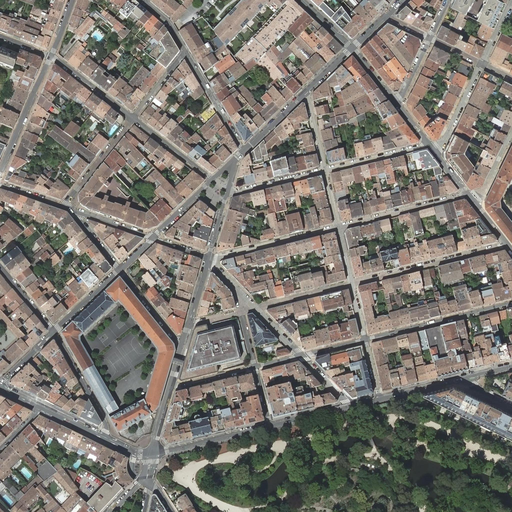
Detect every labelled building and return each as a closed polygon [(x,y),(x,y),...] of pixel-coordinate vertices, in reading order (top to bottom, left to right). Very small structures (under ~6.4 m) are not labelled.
[(60,12),(64,3),(56,0),(55,0),(52,8),(52,9),(60,12)] [(77,0),(75,8),(90,14),(91,11),(87,10),(90,1),(88,0),(77,0)] [(129,0),(114,0),(113,2),(117,5),(118,6),(120,7),(121,8),(122,9),(129,0)] [(129,0),(122,9),(119,12),(127,19),(132,13),(139,5),(133,0),(129,0)] [(151,0),(150,1),(161,10),(169,0),(151,0)] [(169,0),(161,10),(170,18),(180,6),(172,0),(169,0)] [(180,6),(170,18),(173,23),(176,22),(194,0),(185,0),(183,3),(180,6)] [(242,0),(213,31),(218,37),(223,44),(226,47),(265,5),(269,0),(242,0)] [(305,12),(291,0),(288,0),(279,10),(271,18),(234,57),(235,58),(236,59),(238,62),(242,67),(253,59),(257,63),(270,49),(273,45),(276,43),(287,31),(305,12)] [(288,0),(269,0),(265,5),(268,8),(273,4),(279,10),(288,0)] [(325,0),(318,8),(335,24),(339,20),(342,16),(345,13),(339,4),(335,0),(325,0)] [(372,20),(378,14),(365,0),(364,0),(362,2),(360,4),(359,5),(372,20)] [(382,0),(369,0),(369,1),(367,0),(365,0),(378,14),(388,5),(382,0)] [(416,11),(419,13),(422,8),(417,6),(411,0),(410,0),(406,5),(412,10),(415,6),(417,8),(416,11)] [(411,0),(417,6),(422,8),(423,9),(428,4),(429,3),(427,1),(426,0),(425,0),(411,0)] [(439,0),(430,0),(430,1),(429,0),(429,1),(427,0),(427,1),(429,3),(433,6),(438,9),(442,1),(439,0)] [(453,0),(450,6),(459,11),(465,14),(467,10),(470,5),(472,0),(453,0)] [(478,16),(477,20),(478,20),(482,23),(493,29),(494,28),(506,3),(500,0),(486,0),(485,3),(481,11),(478,16)] [(147,11),(139,5),(132,13),(128,17),(133,22),(136,19),(138,21),(139,20),(140,19),(147,11)] [(366,26),(372,20),(359,5),(353,11),(354,13),(366,26)] [(397,16),(403,20),(412,10),(406,5),(397,13),(396,14),(396,15),(397,16)] [(47,11),(33,6),(28,18),(26,24),(20,39),(34,45),(38,36),(39,34),(40,30),(41,28),(42,26),(43,22),(43,21),(44,20),(45,18),(46,15),(47,12),(47,11)] [(84,14),(89,16),(90,14),(75,8),(72,15),(83,19),(83,17),(81,16),(82,14),(84,14)] [(422,8),(419,13),(411,24),(419,27),(423,20),(420,18),(421,17),(422,18),(426,11),(423,9),(422,8)] [(49,13),(47,12),(46,15),(49,16),(58,19),(60,12),(52,9),(51,9),(49,13)] [(105,11),(104,10),(100,15),(104,18),(114,26),(118,22),(114,18),(108,14),(105,11)] [(411,24),(419,13),(416,11),(412,10),(403,20),(411,24)] [(138,21),(135,25),(138,26),(141,22),(144,25),(152,16),(147,11),(140,19),(139,20),(138,21)] [(452,25),(458,28),(459,25),(462,27),(465,21),(466,19),(463,18),(464,16),(468,18),(469,16),(465,14),(459,11),(454,23),(452,25)] [(314,21),(305,12),(287,31),(296,39),(299,36),(307,27),(314,21)] [(423,20),(419,27),(427,32),(433,19),(435,16),(428,12),(426,15),(423,20)] [(17,14),(14,13),(13,16),(6,34),(13,37),(19,21),(20,20),(16,18),(17,14)] [(339,20),(335,24),(343,31),(352,39),(359,32),(350,20),(349,18),(345,13),(342,16),(339,20)] [(366,26),(354,13),(349,18),(350,20),(359,32),(366,26)] [(0,22),(0,31),(6,34),(13,16),(10,15),(9,16),(3,14),(2,17),(0,22)] [(67,30),(75,33),(75,32),(77,30),(76,29),(77,28),(80,21),(84,22),(85,20),(83,19),(72,15),(67,30)] [(55,25),(58,19),(49,16),(47,19),(47,21),(44,20),(43,21),(46,22),(55,25)] [(148,32),(158,21),(152,16),(144,25),(144,26),(146,28),(147,29),(146,30),(148,32)] [(77,30),(75,32),(81,37),(94,23),(88,18),(77,30)] [(20,39),(26,24),(25,23),(24,24),(24,26),(20,25),(21,23),(21,22),(19,21),(13,37),(20,39)] [(53,32),(55,25),(46,22),(43,21),(43,22),(46,23),(44,26),(42,26),(41,28),(43,28),(53,32)] [(151,38),(152,39),(164,26),(163,25),(158,21),(148,32),(153,36),(151,38)] [(179,32),(185,43),(197,35),(202,32),(200,30),(196,32),(192,27),(197,24),(195,21),(191,24),(188,26),(179,32)] [(322,28),(314,21),(307,27),(315,35),(322,28)] [(118,22),(114,26),(113,28),(119,33),(117,35),(123,39),(130,31),(127,29),(125,31),(122,29),(124,27),(122,25),(118,22)] [(376,33),(387,46),(389,48),(399,39),(397,36),(392,31),(396,27),(388,23),(387,23),(376,33)] [(482,23),(479,30),(490,36),(493,29),(482,23)] [(445,40),(450,30),(441,25),(436,36),(445,40)] [(155,42),(158,45),(160,42),(168,32),(164,26),(152,39),(150,42),(152,44),(155,42)] [(335,56),(325,46),(321,41),(315,35),(307,27),(299,36),(316,54),(326,65),(335,56)] [(403,30),(396,27),(392,31),(397,36),(399,39),(406,32),(403,30)] [(50,38),(53,32),(43,28),(41,28),(40,30),(42,31),(41,34),(45,36),(50,38)] [(321,41),(328,34),(322,28),(315,35),(321,41)] [(454,45),(459,35),(450,30),(445,40),(454,45)] [(479,39),(487,43),(490,36),(479,30),(475,37),(476,37),(478,38),(479,39)] [(158,45),(149,55),(157,62),(158,63),(166,69),(179,52),(168,32),(160,42),(158,45)] [(399,39),(414,58),(421,43),(420,39),(406,32),(399,39)] [(383,49),(387,46),(376,33),(360,48),(360,49),(369,60),(380,52),(379,50),(382,48),(383,49)] [(511,38),(502,33),(496,46),(507,51),(511,53),(511,38)] [(325,46),(333,38),(328,34),(321,41),(325,46)] [(454,45),(463,49),(467,42),(461,39),(462,35),(460,34),(459,35),(454,45)] [(185,43),(192,53),(204,46),(206,44),(205,43),(203,44),(197,35),(185,43)] [(463,49),(470,53),(475,43),(474,42),(476,37),(475,37),(471,35),(467,42),(463,49)] [(34,45),(40,47),(44,38),(38,36),(34,45)] [(46,49),(50,38),(45,36),(44,38),(40,47),(46,49)] [(275,48),(273,45),(270,49),(281,64),(286,58),(292,53),(304,65),(304,66),(314,76),(326,65),(316,54),(299,36),(296,39),(281,55),(277,50),(275,48)] [(223,44),(218,37),(213,40),(218,48),(223,44)] [(343,48),(333,38),(325,46),(335,56),(343,48)] [(64,59),(68,62),(81,46),(84,42),(81,40),(80,39),(64,59)] [(399,39),(389,48),(394,56),(407,72),(414,58),(399,39)] [(484,47),(487,43),(479,39),(478,40),(479,40),(477,44),(475,43),(470,53),(479,57),(484,47)] [(81,46),(68,62),(78,70),(87,58),(91,54),(88,52),(87,53),(83,50),(84,49),(83,48),(86,44),(84,42),(81,46)] [(204,46),(192,53),(197,63),(212,53),(208,45),(210,44),(209,42),(207,44),(206,44),(204,46)] [(212,53),(197,63),(203,73),(215,65),(230,55),(231,54),(226,47),(223,44),(218,48),(212,53)] [(278,46),(275,48),(277,50),(281,55),(289,46),(287,44),(281,50),(278,46)] [(377,70),(386,62),(391,58),(394,56),(389,48),(387,46),(383,49),(380,52),(369,60),(377,70)] [(428,57),(439,63),(443,65),(449,53),(434,46),(428,57)] [(496,46),(492,54),(503,59),(504,59),(505,55),(507,51),(496,46)] [(19,55),(0,47),(0,63),(10,68),(13,69),(15,64),(19,55)] [(270,49),(257,63),(274,81),(278,78),(279,79),(285,86),(287,88),(293,95),(301,88),(292,79),(291,77),(290,76),(288,74),(285,70),(281,64),(270,49)] [(28,53),(20,50),(19,55),(15,64),(23,67),(28,53)] [(32,55),(28,53),(23,67),(21,72),(25,74),(26,71),(28,65),(32,55)] [(505,65),(507,61),(506,60),(503,64),(502,63),(503,59),(492,54),(490,58),(492,64),(503,69),(505,65)] [(40,58),(32,55),(28,65),(30,67),(38,70),(42,61),(40,58)] [(230,56),(230,55),(215,65),(218,69),(218,70),(221,75),(236,64),(235,63),(234,63),(229,57),(230,56)] [(352,56),(341,66),(348,74),(353,78),(356,82),(367,75),(360,66),(352,56)] [(386,62),(377,70),(382,77),(388,84),(393,91),(398,91),(407,72),(394,56),(391,58),(386,62)] [(435,71),(444,75),(445,73),(436,69),(439,63),(428,57),(424,66),(434,71),(435,71)] [(87,58),(78,70),(83,73),(93,62),(87,58)] [(119,78),(123,74),(122,73),(121,74),(119,76),(116,74),(113,78),(103,70),(111,61),(107,58),(102,63),(90,79),(107,93),(117,81),(118,80),(119,78)] [(253,59),(242,67),(246,72),(257,63),(253,59)] [(83,73),(90,79),(102,63),(99,60),(96,64),(93,62),(83,73)] [(177,70),(185,79),(192,73),(184,60),(177,70)] [(509,62),(507,61),(505,65),(503,69),(506,71),(510,72),(511,68),(511,67),(511,65),(508,63),(509,62)] [(242,67),(238,62),(236,64),(221,75),(219,76),(209,83),(216,94),(225,87),(227,86),(230,84),(234,81),(246,72),(242,67)] [(166,69),(158,63),(153,69),(150,73),(158,79),(166,69)] [(54,65),(51,70),(61,78),(66,82),(70,76),(55,64),(54,65)] [(463,75),(465,76),(468,70),(465,68),(466,66),(460,64),(457,71),(462,74),(463,75)] [(308,81),(314,76),(304,66),(304,65),(302,67),(298,71),(300,73),(308,81)] [(341,66),(335,72),(339,86),(340,90),(348,82),(351,86),(356,82),(353,78),(348,74),(341,66)] [(433,74),(434,71),(424,66),(420,73),(429,78),(432,73),(433,74)] [(26,71),(25,74),(24,77),(34,81),(38,70),(30,67),(28,71),(26,71)] [(150,73),(146,70),(142,67),(127,85),(125,88),(115,99),(124,105),(128,101),(133,95),(137,89),(142,83),(150,73)] [(297,69),(295,67),(288,74),(290,76),(291,75),(297,69)] [(301,88),(308,81),(300,73),(298,71),(297,69),(291,75),(290,76),(291,77),(292,79),(301,88)] [(51,70),(47,80),(58,88),(60,90),(61,89),(65,84),(60,81),(61,78),(51,70)] [(170,78),(179,85),(180,84),(185,79),(177,70),(170,78)] [(452,83),(462,88),(467,77),(465,76),(463,75),(462,74),(457,71),(456,71),(454,70),(453,72),(454,72),(452,73),(451,74),(450,77),(450,79),(452,80),(451,82),(452,83)] [(21,72),(18,71),(16,75),(21,78),(18,85),(14,83),(14,86),(29,92),(34,81),(24,77),(25,74),(21,72)] [(481,111),(487,113),(489,109),(493,102),(498,92),(493,92),(499,78),(484,71),(481,77),(468,103),(481,111)] [(335,72),(326,81),(328,88),(331,97),(331,98),(332,97),(333,96),(332,91),(335,91),(340,107),(333,109),(334,112),(335,117),(346,115),(347,115),(345,106),(341,92),(340,90),(339,86),(335,72)] [(150,89),(158,79),(150,73),(142,83),(150,89)] [(185,79),(180,84),(182,86),(185,83),(187,85),(186,85),(187,86),(188,86),(191,92),(190,93),(188,90),(186,92),(189,95),(190,94),(200,86),(192,73),(185,79)] [(429,87),(436,91),(437,89),(430,85),(433,79),(431,78),(429,78),(420,73),(416,82),(427,87),(428,88),(429,87)] [(351,86),(341,92),(345,106),(365,96),(378,89),(374,84),(370,80),(367,75),(356,82),(351,86)] [(70,97),(73,100),(83,86),(70,76),(66,82),(65,84),(61,89),(71,97),(70,97)] [(166,83),(174,89),(175,88),(173,86),(174,85),(176,87),(179,85),(170,78),(166,83)] [(278,78),(274,81),(270,84),(273,87),(278,92),(286,102),(293,95),(287,88),(282,92),(280,90),(274,83),(279,79),(278,78)] [(449,92),(458,96),(462,88),(452,83),(451,82),(442,78),(441,80),(451,85),(448,91),(449,92)] [(47,80),(44,89),(52,96),(54,93),(58,88),(47,80)] [(125,88),(127,85),(124,82),(120,81),(118,80),(117,81),(107,93),(115,99),(125,88)] [(255,82),(253,80),(249,83),(252,86),(253,85),(257,89),(259,87),(255,83),(255,82)] [(511,95),(511,84),(504,80),(499,90),(509,95),(508,98),(510,99),(511,96),(511,95)] [(312,95),(313,101),(328,98),(328,101),(329,103),(325,103),(325,105),(327,105),(332,104),(331,100),(331,98),(331,97),(328,88),(326,81),(319,88),(312,94),(312,95)] [(420,97),(421,98),(422,97),(426,88),(427,87),(416,82),(411,92),(420,97)] [(14,86),(8,83),(7,85),(16,89),(12,99),(10,98),(9,100),(23,105),(29,92),(14,86)] [(145,95),(150,89),(142,83),(137,89),(145,95)] [(166,95),(170,93),(174,89),(166,83),(161,91),(166,95)] [(83,86),(73,100),(75,101),(78,98),(84,103),(81,106),(83,107),(84,106),(93,94),(83,86)] [(204,93),(200,86),(190,94),(195,100),(204,93)] [(265,123),(279,109),(266,94),(262,99),(266,103),(269,105),(268,106),(263,110),(262,108),(258,104),(253,99),(254,98),(243,86),(236,92),(237,92),(248,104),(252,109),(254,111),(258,115),(258,114),(265,123)] [(225,87),(216,94),(221,103),(237,92),(236,92),(233,88),(228,92),(225,87)] [(279,109),(286,102),(278,92),(273,87),(268,93),(267,91),(265,93),(266,94),(279,109)] [(44,89),(41,95),(51,103),(55,98),(52,96),(44,89)] [(140,101),(145,95),(137,89),(133,95),(140,101)] [(365,96),(345,106),(347,115),(346,115),(347,120),(350,119),(356,116),(365,112),(369,110),(377,107),(388,102),(378,89),(365,96)] [(164,101),(168,97),(166,95),(161,91),(155,98),(162,104),(164,101)] [(237,92),(221,103),(231,119),(237,113),(241,110),(248,104),(237,92)] [(420,97),(411,92),(407,102),(407,106),(412,112),(415,106),(420,97)] [(445,101),(453,105),(458,96),(449,92),(445,99),(443,98),(442,100),(444,101),(445,101)] [(95,96),(93,94),(84,106),(86,107),(95,96)] [(41,95),(37,105),(47,113),(53,105),(51,103),(41,95)] [(136,107),(140,101),(133,95),(128,101),(136,107)] [(95,96),(86,107),(91,111),(90,112),(93,114),(94,112),(102,102),(95,96)] [(160,107),(162,104),(155,98),(153,101),(160,107)] [(23,105),(9,100),(9,99),(6,106),(0,103),(0,107),(2,109),(19,116),(23,105)] [(132,111),(136,107),(128,101),(124,105),(131,111),(132,111)] [(153,128),(162,117),(158,114),(160,111),(167,103),(164,101),(162,104),(160,107),(158,109),(156,112),(147,123),(153,128)] [(441,108),(450,112),(453,105),(445,101),(444,105),(442,105),(441,108)] [(112,109),(102,102),(94,112),(93,114),(91,115),(91,116),(100,123),(102,122),(103,120),(112,109)] [(181,108),(178,105),(175,102),(174,102),(172,105),(179,111),(181,108)] [(397,114),(388,102),(377,107),(369,110),(371,113),(376,110),(377,109),(378,109),(378,111),(379,113),(382,118),(380,119),(381,121),(383,120),(384,120),(386,119),(397,114)] [(475,118),(477,119),(478,118),(476,117),(479,111),(481,112),(481,111),(468,103),(463,112),(475,118)] [(140,118),(147,123),(156,112),(151,107),(152,105),(151,104),(140,118)] [(302,104),(287,118),(292,127),(294,130),(300,129),(299,124),(302,123),(305,122),(308,122),(304,104),(302,104)] [(412,112),(419,121),(426,116),(426,115),(425,113),(427,112),(420,104),(416,107),(415,106),(412,112)] [(498,116),(497,118),(511,125),(511,123),(511,111),(510,110),(503,107),(498,104),(497,107),(502,109),(504,110),(503,111),(500,117),(498,116)] [(37,105),(32,116),(41,120),(47,113),(37,105)] [(216,114),(211,105),(199,116),(200,118),(202,117),(206,121),(205,122),(206,123),(216,114)] [(317,107),(315,108),(317,117),(329,114),(330,114),(334,112),(333,109),(333,108),(328,109),(327,105),(325,105),(317,107)] [(438,115),(446,119),(450,112),(441,108),(440,108),(437,115),(438,115)] [(19,116),(2,109),(1,111),(3,111),(0,117),(16,123),(19,116)] [(123,118),(112,109),(103,120),(102,122),(104,124),(106,120),(112,125),(113,125),(115,122),(116,123),(120,126),(124,122),(123,118)] [(159,133),(166,138),(179,124),(189,114),(190,112),(188,109),(181,116),(181,117),(180,117),(176,121),(173,118),(171,119),(159,133)] [(258,129),(265,123),(258,114),(258,115),(254,111),(250,115),(248,113),(246,115),(251,121),(258,129)] [(337,125),(335,117),(334,112),(330,114),(329,114),(332,127),(330,127),(330,124),(325,125),(323,119),(318,120),(320,131),(326,130),(331,129),(332,128),(333,128),(337,127),(337,125)] [(365,112),(356,116),(357,120),(357,121),(366,119),(365,112)] [(471,127),(475,118),(463,112),(459,121),(471,127)] [(237,113),(231,119),(234,125),(240,121),(239,120),(241,118),(237,113)] [(153,128),(159,133),(171,119),(165,114),(164,114),(162,117),(153,128)] [(224,126),(216,114),(206,123),(203,126),(196,133),(201,139),(202,140),(205,143),(224,126)] [(252,135),(258,129),(251,121),(246,115),(245,114),(241,118),(239,120),(240,121),(252,135)] [(405,124),(397,114),(386,119),(384,120),(385,121),(385,122),(387,121),(388,124),(389,125),(390,128),(389,129),(389,131),(391,130),(397,127),(405,124)] [(493,116),(489,114),(488,117),(492,119),(491,121),(502,126),(500,129),(498,128),(498,130),(507,134),(511,125),(497,118),(493,116)] [(347,120),(346,115),(335,117),(337,125),(348,123),(347,120)] [(442,128),(446,119),(438,115),(434,118),(437,121),(433,124),(431,121),(423,127),(426,130),(428,133),(433,139),(437,138),(440,132),(442,128)] [(45,129),(48,123),(41,120),(32,116),(29,122),(42,128),(45,129)] [(419,121),(423,127),(431,121),(432,120),(430,118),(428,119),(426,116),(419,121)] [(0,123),(2,124),(13,129),(14,125),(16,123),(0,117),(0,123)] [(287,118),(280,124),(286,132),(288,134),(291,132),(294,131),(294,130),(292,127),(287,118)] [(240,121),(234,125),(244,142),(245,142),(252,135),(240,121)] [(475,130),(471,127),(459,121),(454,132),(469,141),(480,147),(481,144),(471,139),(475,130)] [(29,122),(25,131),(38,137),(39,136),(37,135),(39,131),(39,129),(41,130),(42,128),(29,122)] [(72,122),(69,126),(64,132),(72,139),(81,128),(80,128),(73,123),(72,122)] [(179,124),(166,138),(172,143),(184,132),(186,130),(184,128),(182,130),(179,127),(181,125),(179,124)] [(280,124),(274,131),(280,139),(281,141),(288,136),(286,132),(280,124)] [(412,133),(405,124),(397,127),(404,136),(411,144),(418,143),(419,141),(412,133)] [(49,135),(73,154),(89,166),(96,156),(87,149),(84,147),(82,146),(72,139),(64,132),(55,126),(51,132),(49,135)] [(127,133),(135,140),(142,132),(133,126),(127,133)] [(238,149),(224,126),(205,143),(206,144),(207,145),(210,148),(217,141),(220,143),(219,144),(221,145),(231,156),(238,149)] [(391,130),(389,131),(385,133),(387,137),(390,141),(395,148),(411,144),(404,136),(397,127),(391,130)] [(110,138),(97,128),(94,131),(97,133),(108,142),(110,138)] [(336,139),(340,138),(339,136),(333,138),(331,131),(334,130),(333,128),(332,128),(331,129),(326,130),(320,131),(323,143),(333,140),(336,139)] [(507,134),(498,130),(493,128),(492,129),(491,130),(489,134),(489,135),(489,137),(490,138),(502,143),(507,134)] [(186,130),(184,132),(190,138),(192,136),(186,130)] [(25,131),(22,138),(35,144),(38,137),(25,131)] [(274,131),(264,140),(267,150),(273,145),(275,143),(278,146),(282,142),(281,141),(280,139),(274,131)] [(142,132),(135,140),(140,144),(142,140),(145,142),(142,146),(144,147),(150,139),(142,132)] [(184,132),(172,143),(179,148),(190,139),(190,138),(184,132)] [(465,182),(466,184),(472,171),(474,168),(475,166),(464,153),(464,150),(466,147),(469,141),(454,132),(445,151),(445,157),(459,175),(460,174),(466,181),(465,182)] [(108,142),(97,133),(96,135),(97,136),(91,143),(101,150),(108,142)] [(140,144),(135,140),(127,133),(124,137),(144,158),(146,160),(151,154),(144,147),(142,146),(140,144)] [(196,133),(190,138),(190,139),(194,142),(196,144),(201,139),(196,133)] [(300,135),(297,136),(296,136),(297,140),(298,139),(302,139),(303,142),(312,139),(311,133),(301,135),(300,135)] [(362,140),(362,142),(365,155),(374,153),(371,140),(371,139),(370,136),(370,135),(361,137),(361,138),(362,140)] [(0,143),(6,146),(8,140),(0,136),(0,143)] [(132,170),(144,158),(124,137),(114,150),(126,163),(132,170)] [(390,141),(387,137),(385,137),(383,137),(381,138),(384,151),(395,148),(390,141)] [(22,138),(19,145),(32,151),(33,149),(35,144),(22,138)] [(323,143),(326,153),(339,150),(343,149),(342,147),(338,148),(337,143),(341,142),(340,138),(336,139),(333,140),(323,143)] [(373,140),(371,140),(374,153),(384,151),(381,138),(380,138),(374,140),(373,140)] [(482,142),(481,144),(480,147),(483,149),(496,155),(502,143),(490,138),(487,144),(484,142),(485,141),(483,140),(482,142)] [(159,145),(150,139),(144,147),(151,154),(152,155),(159,145)] [(190,139),(179,148),(188,155),(193,150),(188,146),(192,142),(193,143),(194,142),(190,139)] [(314,145),(312,139),(303,142),(303,145),(300,146),(301,149),(302,148),(304,148),(305,147),(314,145)] [(264,140),(259,145),(262,157),(263,162),(269,160),(269,158),(268,156),(268,154),(268,153),(267,150),(264,140)] [(357,157),(365,155),(362,142),(362,140),(360,141),(360,143),(356,144),(355,142),(353,142),(354,145),(357,157)] [(101,150),(91,143),(87,149),(96,156),(101,150)] [(19,145),(15,157),(27,162),(29,163),(30,161),(26,159),(29,153),(35,155),(36,153),(32,151),(19,145)] [(167,151),(159,145),(152,155),(153,156),(155,154),(159,158),(158,160),(159,161),(167,151)] [(209,150),(210,148),(207,145),(202,150),(197,146),(193,150),(188,155),(197,162),(201,158),(202,157),(208,151),(209,150)] [(223,163),(231,156),(221,145),(219,146),(221,148),(218,151),(216,150),(213,153),(223,163)] [(259,145),(249,155),(251,165),(256,164),(258,164),(263,162),(262,157),(259,145)] [(316,155),(314,145),(305,147),(308,156),(316,155)] [(329,164),(346,160),(344,153),(343,149),(339,150),(326,153),(328,164),(329,164)] [(480,163),(490,168),(496,155),(483,149),(480,155),(483,156),(480,163)] [(126,163),(114,150),(109,157),(120,169),(126,163)] [(216,170),(223,163),(213,153),(209,150),(208,151),(213,156),(212,157),(210,159),(208,161),(206,160),(205,161),(216,170)] [(152,155),(151,154),(146,160),(155,169),(156,170),(163,164),(165,166),(168,161),(173,156),(167,151),(159,161),(158,160),(153,156),(152,155)] [(418,153),(413,154),(415,160),(420,158),(423,170),(424,170),(426,170),(433,168),(439,166),(427,151),(426,151),(418,153)] [(89,166),(73,154),(72,155),(75,157),(70,164),(66,161),(64,163),(65,164),(72,169),(80,176),(89,166)] [(251,165),(249,155),(243,160),(240,169),(249,168),(249,166),(251,166),(251,165)] [(319,166),(316,155),(308,156),(304,157),(307,169),(318,166),(319,166)] [(178,160),(173,156),(168,161),(165,166),(168,168),(171,169),(173,166),(178,160)] [(403,156),(397,158),(400,168),(400,169),(400,170),(406,168),(403,156)] [(15,157),(10,167),(16,170),(27,162),(15,157)] [(114,174),(120,169),(109,157),(104,163),(104,164),(113,172),(114,174)] [(279,159),(270,162),(271,164),(274,176),(274,178),(279,176),(284,175),(289,174),(289,172),(286,160),(285,157),(279,159)] [(297,172),(294,160),(294,157),(289,158),(288,159),(286,160),(289,172),(289,174),(297,172)] [(297,172),(307,169),(304,157),(294,160),(297,172)] [(213,173),(216,170),(205,161),(202,159),(201,158),(197,162),(211,173),(213,173)] [(397,158),(390,159),(392,169),(392,171),(394,170),(394,169),(396,169),(398,168),(400,168),(397,158)] [(390,159),(382,161),(386,177),(387,184),(395,182),(397,182),(397,179),(396,178),(394,179),(392,171),(392,169),(390,159)] [(185,165),(178,160),(173,166),(177,169),(177,168),(180,170),(185,165)] [(490,213),(511,242),(511,222),(499,206),(499,200),(508,181),(511,177),(511,173),(511,163),(505,160),(497,176),(484,201),(485,208),(489,213),(490,213)] [(382,161),(375,163),(378,175),(378,179),(386,177),(382,161)] [(472,171),(485,178),(490,168),(480,163),(477,161),(476,163),(475,166),(474,168),(472,171)] [(375,163),(368,165),(371,176),(376,175),(377,183),(380,183),(378,179),(378,175),(375,163)] [(108,178),(113,172),(104,164),(99,170),(99,171),(98,170),(97,172),(100,174),(97,178),(94,176),(93,176),(94,177),(89,183),(91,185),(87,190),(85,188),(79,196),(80,203),(87,209),(96,212),(97,209),(103,211),(102,214),(110,217),(110,216),(118,219),(119,215),(125,217),(124,221),(131,223),(131,225),(135,226),(135,225),(142,227),(142,228),(144,229),(147,228),(147,226),(152,225),(152,227),(157,226),(161,222),(150,211),(146,215),(146,216),(143,216),(144,214),(128,209),(130,204),(126,202),(125,207),(115,204),(114,205),(107,202),(109,197),(105,196),(103,201),(93,197),(97,193),(94,190),(96,188),(99,190),(104,184),(107,187),(110,184),(106,181),(108,178)] [(163,164),(156,170),(165,180),(172,172),(170,170),(168,168),(165,166),(163,164)] [(254,169),(252,169),(253,171),(253,174),(255,182),(268,179),(265,168),(264,164),(263,165),(264,168),(254,171),(254,169)] [(266,164),(264,164),(265,168),(268,179),(274,178),(274,176),(271,164),(266,166),(266,164)] [(368,165),(361,166),(363,178),(364,182),(371,180),(371,177),(371,176),(368,165)] [(361,166),(352,169),(355,181),(355,183),(357,183),(356,180),(360,179),(361,182),(362,182),(363,188),(364,189),(365,190),(366,189),(366,188),(366,187),(364,182),(363,178),(361,166)] [(442,170),(439,166),(433,168),(435,177),(436,181),(440,196),(447,194),(443,180),(439,181),(438,175),(442,174),(441,171),(442,170)] [(5,180),(8,182),(13,175),(16,170),(10,167),(5,180)] [(249,168),(240,169),(237,178),(242,176),(243,176),(251,174),(249,168)] [(77,181),(80,176),(72,169),(68,174),(77,181)] [(156,170),(155,169),(143,181),(161,199),(173,211),(184,200),(169,184),(165,180),(156,170)] [(340,171),(342,181),(343,183),(343,184),(344,187),(345,190),(346,195),(347,194),(349,194),(346,183),(355,181),(352,169),(340,171)] [(43,172),(42,173),(40,177),(39,179),(37,182),(39,184),(34,191),(46,195),(49,191),(43,186),(48,180),(52,175),(50,172),(48,174),(44,171),(43,172)] [(192,171),(187,176),(188,176),(198,187),(204,181),(204,180),(192,171)] [(331,174),(333,183),(342,181),(340,171),(331,174)] [(481,186),(485,178),(472,171),(466,184),(470,188),(481,186)] [(13,175),(8,182),(22,186),(26,175),(24,174),(22,178),(13,175)] [(26,175),(22,186),(34,191),(39,184),(37,182),(39,179),(40,177),(39,177),(38,179),(31,177),(32,175),(27,174),(26,175)] [(253,174),(251,174),(243,176),(245,182),(246,185),(255,182),(253,174)] [(182,181),(192,192),(198,187),(188,176),(187,176),(181,181),(182,181)] [(321,176),(307,179),(311,194),(325,191),(321,176)] [(436,181),(435,177),(432,178),(428,179),(429,183),(432,198),(440,196),(436,181)] [(458,190),(447,177),(443,178),(443,180),(447,194),(457,192),(458,190)] [(61,200),(70,190),(57,179),(53,184),(48,180),(43,186),(49,191),(46,195),(61,200)] [(307,179),(299,182),(302,194),(303,196),(311,194),(307,179)] [(412,179),(409,180),(410,184),(410,186),(411,189),(414,203),(421,201),(418,187),(416,187),(415,187),(414,188),(413,185),(413,184),(413,183),(412,179)] [(169,184),(184,200),(192,192),(182,181),(176,187),(171,182),(169,184)] [(342,181),(333,183),(335,193),(345,190),(344,187),(340,188),(339,185),(343,184),(343,183),(342,181)] [(424,185),(423,181),(420,182),(419,181),(416,181),(417,183),(417,185),(418,187),(421,201),(427,199),(424,185)] [(299,182),(291,183),(294,197),(295,199),(295,201),(297,208),(301,207),(298,195),(302,194),(299,182)] [(291,183),(280,186),(283,197),(284,200),(285,203),(287,203),(294,201),(294,199),(290,200),(286,201),(286,199),(294,197),(291,183)] [(380,183),(377,183),(377,184),(373,185),(374,188),(378,187),(379,193),(380,198),(376,199),(376,200),(379,212),(386,210),(383,197),(382,193),(382,192),(380,186),(380,183)] [(427,199),(432,198),(429,183),(424,185),(427,199)] [(280,186),(270,189),(272,199),(272,200),(273,202),(276,213),(284,211),(286,211),(285,203),(284,200),(283,197),(280,186)] [(409,204),(414,203),(411,189),(410,186),(405,187),(405,190),(405,191),(409,204)] [(390,196),(393,208),(403,205),(400,193),(400,192),(398,187),(394,188),(395,189),(389,191),(389,192),(390,194),(390,196)] [(0,189),(0,203),(1,203),(0,202),(1,201),(8,192),(1,189),(0,189)] [(270,189),(263,190),(265,201),(268,200),(270,209),(267,210),(269,215),(274,214),(276,213),(273,202),(272,200),(272,199),(270,189)] [(263,190),(251,193),(253,202),(254,207),(256,207),(255,205),(263,203),(263,205),(264,205),(264,206),(266,206),(265,201),(263,190)] [(345,190),(335,193),(337,202),(347,200),(346,196),(346,195),(345,190)] [(405,190),(400,192),(400,193),(403,205),(409,204),(405,191),(405,190)] [(325,191),(311,194),(312,199),(314,199),(315,201),(313,202),(313,203),(327,200),(325,191)] [(14,194),(8,192),(1,201),(6,203),(5,206),(7,207),(7,206),(14,194)] [(390,194),(389,192),(382,193),(383,197),(386,210),(393,208),(390,196),(390,194)] [(232,198),(228,210),(243,214),(249,216),(257,218),(255,213),(255,211),(248,209),(245,209),(244,208),(245,206),(246,203),(246,201),(247,201),(250,200),(251,203),(253,202),(251,193),(232,198)] [(375,194),(375,193),(373,194),(373,197),(372,198),(373,201),(369,202),(372,213),(379,212),(376,200),(376,199),(375,194)] [(20,196),(14,194),(7,206),(9,207),(10,204),(14,206),(20,196)] [(14,206),(14,208),(20,211),(18,213),(20,214),(28,199),(20,196),(14,206)] [(360,198),(359,198),(359,200),(360,203),(363,216),(372,213),(369,202),(369,201),(366,202),(365,202),(363,203),(362,199),(361,200),(360,198)] [(23,212),(28,215),(29,213),(35,201),(28,199),(20,214),(22,214),(23,212)] [(167,217),(173,211),(161,199),(155,205),(167,217)] [(327,200),(313,203),(313,204),(316,204),(316,206),(314,207),(314,208),(315,212),(317,211),(319,211),(329,208),(327,200)] [(349,209),(348,206),(347,200),(337,202),(339,212),(349,209)] [(464,200),(453,203),(459,224),(465,223),(475,220),(480,219),(473,210),(465,200),(464,200)] [(43,204),(35,201),(29,213),(35,216),(33,219),(35,220),(35,219),(43,204)] [(200,201),(194,207),(203,214),(204,213),(202,212),(203,211),(205,212),(208,207),(200,201)] [(351,219),(363,216),(360,203),(355,205),(353,205),(348,206),(349,209),(351,219)] [(453,203),(443,205),(446,215),(449,225),(448,225),(450,231),(460,228),(459,224),(453,203)] [(51,207),(43,204),(35,219),(42,223),(44,220),(45,219),(51,207)] [(161,222),(167,217),(155,205),(149,211),(150,211),(161,222)] [(443,205),(433,208),(435,215),(436,218),(446,215),(443,205)] [(59,210),(51,207),(45,219),(50,222),(49,225),(50,226),(52,222),(53,220),(59,210)] [(194,207),(186,214),(197,222),(198,223),(199,222),(197,220),(198,218),(201,218),(203,214),(194,207)] [(203,214),(212,221),(215,213),(208,207),(205,212),(203,211),(202,212),(204,213),(203,214)] [(286,211),(284,211),(286,219),(289,234),(304,231),(301,220),(300,216),(299,213),(297,208),(286,211)] [(314,208),(309,209),(310,212),(310,213),(314,228),(319,227),(317,218),(315,212),(314,208)] [(331,217),(329,208),(319,211),(320,217),(319,217),(321,226),(323,226),(332,224),(331,217)] [(425,210),(418,212),(420,219),(435,215),(433,208),(425,210)] [(342,221),(351,219),(349,209),(339,212),(342,221)] [(67,212),(59,210),(53,220),(52,222),(57,225),(69,215),(67,212)] [(243,214),(228,210),(225,221),(238,225),(239,226),(246,227),(246,225),(243,224),(240,223),(242,216),(246,217),(248,217),(249,216),(243,214)] [(267,210),(255,213),(257,218),(261,217),(266,216),(267,215),(269,215),(267,210)] [(418,212),(409,214),(411,220),(412,226),(415,237),(424,234),(420,219),(418,212)] [(308,230),(314,228),(310,213),(306,214),(305,215),(304,215),(305,219),(308,230)] [(186,214),(178,221),(190,227),(191,228),(192,226),(193,227),(197,222),(186,214)] [(198,223),(201,225),(210,228),(212,221),(203,214),(201,218),(199,222),(198,223)] [(274,214),(269,215),(272,228),(272,230),(274,238),(280,237),(274,214)] [(409,214),(398,217),(400,223),(406,221),(408,227),(412,226),(411,220),(409,214)] [(74,221),(69,215),(57,225),(56,226),(57,227),(61,232),(63,230),(74,221)] [(446,215),(436,218),(439,228),(448,225),(449,225),(446,215)] [(12,231),(18,236),(21,233),(24,231),(27,228),(23,225),(20,222),(16,226),(9,219),(5,224),(7,226),(12,231)] [(93,230),(98,223),(87,219),(86,220),(93,230)] [(286,219),(276,222),(280,237),(289,234),(286,219)] [(389,219),(378,222),(381,233),(382,236),(383,235),(384,235),(385,235),(385,232),(391,230),(389,219)] [(492,235),(480,219),(475,220),(475,222),(476,226),(479,238),(492,235)] [(465,223),(459,224),(460,228),(461,231),(463,241),(466,250),(481,246),(479,238),(476,226),(467,229),(465,225),(475,222),(475,220),(465,223)] [(82,231),(74,221),(63,230),(69,238),(68,239),(70,241),(82,231)] [(178,221),(171,228),(179,230),(183,232),(188,234),(189,232),(190,229),(190,227),(178,221)] [(238,225),(225,221),(222,230),(235,234),(237,234),(238,232),(239,228),(245,230),(246,227),(239,226),(238,225)] [(378,222),(372,223),(375,233),(375,235),(376,237),(380,236),(382,236),(381,233),(378,222)] [(104,231),(106,226),(98,223),(93,230),(96,233),(100,230),(104,232),(104,231)] [(372,223),(359,227),(361,236),(362,238),(375,235),(375,233),(372,223)] [(27,228),(24,231),(25,233),(29,237),(37,230),(35,227),(32,224),(27,228)] [(195,231),(193,238),(206,243),(210,228),(201,225),(200,229),(198,228),(197,231),(195,231)] [(0,231),(4,237),(12,231),(7,226),(3,229),(2,227),(1,228),(1,229),(0,229),(0,231)] [(112,235),(113,236),(116,230),(106,226),(104,231),(112,235)] [(348,248),(349,250),(359,248),(357,241),(362,240),(362,239),(362,238),(361,236),(359,227),(347,230),(345,233),(348,248)] [(164,236),(174,239),(174,236),(176,231),(178,232),(179,230),(171,228),(164,235),(164,236)] [(272,230),(272,228),(271,229),(269,229),(270,230),(262,232),(260,232),(260,236),(261,241),(274,238),(272,230)] [(103,242),(110,237),(104,232),(100,230),(96,233),(103,242)] [(119,238),(125,232),(116,230),(113,236),(117,241),(119,238)] [(219,241),(219,242),(227,244),(234,244),(237,234),(235,234),(222,230),(221,236),(222,236),(221,238),(220,242),(219,241)] [(0,242),(0,250),(4,247),(11,242),(14,240),(18,236),(12,231),(4,237),(3,238),(6,242),(3,244),(3,243),(2,244),(0,242)] [(88,238),(82,231),(70,241),(67,244),(68,245),(70,244),(75,249),(77,247),(88,238)] [(122,247),(135,236),(125,232),(119,238),(121,241),(119,243),(119,244),(120,245),(122,247)] [(174,236),(174,239),(180,242),(191,245),(193,238),(191,237),(187,236),(188,234),(183,232),(182,236),(178,235),(177,237),(174,236)] [(335,233),(319,237),(320,244),(324,243),(336,240),(335,233)] [(109,249),(112,252),(119,246),(120,245),(119,244),(118,245),(118,244),(116,245),(116,244),(118,242),(117,241),(113,236),(112,235),(110,237),(103,242),(109,249)] [(242,246),(249,244),(248,237),(242,235),(241,238),(242,246)] [(428,238),(425,238),(425,240),(426,242),(430,259),(438,257),(446,255),(442,238),(441,237),(441,235),(438,235),(439,239),(429,242),(428,238)] [(497,241),(492,235),(479,238),(481,246),(497,242),(497,241)] [(39,239),(36,241),(41,247),(42,246),(44,245),(46,242),(44,239),(42,236),(39,238),(39,239)] [(135,236),(122,247),(128,254),(143,239),(135,236)] [(454,244),(452,236),(449,236),(448,237),(442,238),(446,255),(456,253),(454,244)] [(319,237),(310,239),(313,251),(318,249),(319,253),(322,253),(322,251),(321,248),(321,247),(320,244),(319,237)] [(93,245),(88,238),(77,247),(82,252),(79,254),(81,256),(85,252),(93,245)] [(193,238),(191,245),(204,250),(206,243),(193,238)] [(310,239),(302,241),(305,252),(310,251),(310,252),(313,251),(310,239)] [(405,241),(406,245),(407,249),(410,264),(422,261),(417,246),(416,242),(416,239),(413,239),(414,243),(415,247),(409,248),(408,244),(407,241),(405,241)] [(417,246),(422,261),(430,259),(426,242),(425,240),(422,241),(423,243),(423,245),(419,246),(419,244),(418,239),(416,239),(416,242),(417,246)] [(338,248),(336,240),(324,243),(324,247),(321,247),(321,248),(322,251),(325,251),(325,250),(338,248)] [(302,241),(294,243),(297,254),(301,254),(302,253),(305,253),(305,252),(302,241)] [(466,250),(463,241),(454,244),(456,253),(466,250)] [(218,252),(233,248),(234,244),(227,244),(219,242),(217,250),(218,252)] [(144,254),(150,260),(156,253),(155,251),(157,244),(155,243),(144,254)] [(294,243),(286,245),(289,256),(290,261),(292,260),(291,257),(293,257),(293,256),(294,255),(295,255),(297,255),(297,254),(294,243)] [(48,244),(43,247),(44,248),(47,252),(50,256),(54,253),(55,253),(48,244)] [(156,253),(150,260),(154,265),(158,261),(157,259),(159,256),(163,246),(157,244),(155,251),(156,253)] [(99,253),(93,245),(85,252),(88,255),(91,259),(99,253)] [(119,261),(128,254),(122,247),(120,245),(119,246),(112,252),(119,261)] [(286,245),(279,247),(282,258),(285,257),(286,258),(286,260),(287,262),(290,261),(289,256),(286,245)] [(378,248),(378,245),(375,246),(378,254),(379,259),(376,259),(374,260),(369,261),(369,262),(372,274),(384,271),(383,269),(382,264),(381,258),(380,253),(379,253),(379,252),(378,248)] [(398,247),(395,248),(395,249),(396,252),(398,260),(399,267),(410,264),(407,249),(406,245),(404,245),(404,246),(405,249),(399,251),(398,247)] [(168,248),(163,246),(159,256),(160,257),(161,258),(164,261),(168,248)] [(359,248),(349,250),(351,259),(359,256),(362,256),(364,255),(365,255),(367,254),(367,251),(366,248),(365,248),(365,246),(364,246),(359,248)] [(279,247),(272,248),(275,259),(278,259),(279,260),(280,264),(283,262),(283,261),(283,260),(282,258),(279,247)] [(0,260),(5,266),(20,254),(15,248),(0,260)] [(41,257),(47,252),(44,248),(33,257),(36,261),(38,259),(41,257)] [(174,250),(168,248),(164,261),(166,263),(165,263),(166,264),(168,266),(170,262),(174,250)] [(272,248),(263,251),(267,264),(273,263),(276,262),(275,259),(272,248)] [(322,251),(322,253),(325,252),(326,258),(340,255),(338,248),(325,250),(325,251),(322,251)] [(395,249),(395,248),(394,248),(395,249),(392,250),(392,249),(391,249),(391,250),(384,252),(383,251),(382,251),(383,252),(380,253),(380,252),(379,252),(379,253),(380,253),(381,258),(382,264),(383,264),(383,263),(385,263),(386,264),(386,263),(394,261),(395,268),(399,267),(398,260),(396,252),(395,249)] [(59,250),(55,253),(56,255),(60,261),(64,257),(60,251),(59,250)] [(183,253),(174,250),(170,262),(174,264),(175,260),(179,261),(178,264),(179,265),(181,260),(183,253)] [(263,251),(254,253),(257,265),(258,267),(259,266),(261,266),(267,264),(263,251)] [(504,251),(483,256),(486,268),(494,265),(497,265),(511,261),(504,251)] [(56,255),(55,253),(54,253),(50,256),(47,252),(41,257),(46,263),(49,260),(56,255)] [(105,260),(99,253),(91,259),(93,261),(97,266),(105,260)] [(254,253),(243,256),(246,265),(251,264),(252,266),(257,265),(254,253)] [(25,260),(20,254),(5,266),(7,268),(11,272),(19,265),(23,262),(25,260)] [(154,265),(150,260),(144,254),(139,259),(149,272),(155,266),(154,265)] [(60,261),(56,255),(49,260),(54,266),(58,262),(60,261)] [(180,265),(198,270),(201,260),(200,259),(189,255),(187,262),(181,260),(179,265),(180,265)] [(326,258),(324,258),(324,259),(324,261),(325,265),(341,262),(340,255),(326,258)] [(359,256),(351,259),(355,277),(355,278),(356,278),(363,276),(361,264),(359,256)] [(483,256),(468,259),(472,271),(473,274),(475,273),(478,273),(481,272),(485,271),(485,273),(487,273),(487,270),(486,268),(483,256)] [(221,264),(227,270),(236,268),(238,267),(237,263),(238,262),(237,257),(233,258),(222,261),(220,261),(220,262),(220,263),(221,264)] [(468,259),(458,262),(462,274),(466,273),(469,272),(470,273),(470,274),(470,275),(473,274),(472,271),(468,259)] [(25,260),(19,265),(11,272),(15,278),(24,271),(28,268),(30,266),(25,260)] [(112,268),(105,260),(97,266),(105,275),(112,269),(112,268)] [(97,266),(93,261),(86,267),(99,281),(105,275),(97,266)] [(158,261),(154,265),(155,266),(158,270),(163,266),(162,265),(158,261)] [(511,261),(497,265),(494,265),(495,267),(496,273),(497,274),(502,273),(511,270),(511,261)] [(331,275),(344,272),(341,262),(329,265),(331,275)] [(363,276),(372,274),(369,262),(364,263),(361,264),(363,276)] [(446,265),(438,267),(441,283),(445,282),(446,281),(458,278),(463,277),(462,274),(458,262),(446,265)] [(300,265),(292,267),(288,268),(289,271),(289,272),(290,275),(294,274),(296,283),(292,284),(295,293),(310,289),(308,283),(303,284),(302,282),(308,281),(307,280),(307,276),(308,275),(308,272),(311,271),(309,263),(308,263),(300,265)] [(177,280),(194,285),(198,270),(180,265),(179,269),(180,269),(180,270),(178,277),(177,278),(176,280),(177,280)] [(236,268),(227,270),(232,276),(244,273),(243,269),(245,268),(247,268),(246,265),(242,267),(238,267),(236,268)] [(328,276),(325,265),(320,267),(321,272),(325,285),(330,284),(328,276)] [(158,270),(155,266),(149,272),(142,277),(144,280),(145,281),(147,283),(148,285),(151,288),(152,287),(157,283),(165,277),(163,275),(160,278),(158,276),(161,273),(158,270)] [(164,267),(163,266),(158,270),(161,273),(163,275),(165,277),(167,270),(164,267)] [(90,289),(99,281),(86,267),(84,269),(87,272),(82,276),(80,273),(78,275),(79,277),(90,289)] [(15,278),(20,284),(33,274),(28,268),(24,271),(15,278)] [(428,269),(419,272),(423,289),(424,292),(424,295),(434,292),(433,288),(430,278),(428,269)] [(244,273),(232,276),(238,282),(252,278),(254,277),(252,272),(255,271),(255,270),(252,270),(251,271),(246,272),(244,273)] [(511,270),(502,273),(504,283),(505,283),(507,282),(511,281),(511,270)] [(20,284),(25,290),(34,283),(40,278),(35,272),(33,274),(20,284)] [(315,288),(325,285),(321,272),(312,274),(313,282),(315,288)] [(346,280),(344,272),(328,276),(330,284),(345,280),(346,280)] [(419,272),(407,275),(410,287),(411,291),(411,292),(412,295),(415,294),(414,291),(420,290),(421,292),(422,296),(425,295),(424,295),(424,292),(423,289),(419,272)] [(206,287),(205,292),(210,293),(211,289),(213,283),(216,286),(212,290),(215,293),(224,285),(212,273),(210,273),(206,287)] [(269,281),(268,274),(259,276),(260,283),(256,284),(254,285),(244,287),(250,294),(252,294),(254,293),(257,293),(258,292),(260,292),(261,291),(264,291),(266,290),(267,290),(268,292),(269,294),(270,299),(277,298),(274,288),(273,283),(272,280),(269,281)] [(25,290),(30,296),(38,290),(37,288),(41,285),(42,287),(45,284),(42,280),(44,279),(43,278),(44,277),(43,275),(40,278),(34,283),(25,290)] [(407,275),(400,277),(403,287),(404,293),(405,295),(407,295),(406,292),(407,292),(409,291),(409,292),(411,292),(411,291),(410,287),(407,275)] [(491,288),(495,303),(503,301),(511,299),(509,290),(505,291),(504,288),(503,288),(500,289),(499,285),(498,282),(492,283),(491,278),(492,278),(491,276),(488,276),(489,279),(490,282),(490,283),(491,288)] [(86,293),(90,289),(79,277),(75,280),(86,293)] [(172,279),(165,277),(157,283),(158,284),(161,282),(165,287),(162,289),(163,291),(164,290),(167,287),(169,288),(172,279)] [(255,277),(254,277),(252,278),(238,282),(244,287),(254,285),(252,281),(255,280),(256,280),(255,279),(257,278),(256,277),(255,277)] [(400,277),(391,279),(393,289),(394,294),(396,293),(395,289),(401,288),(402,294),(404,293),(403,287),(400,277)] [(110,419),(118,432),(135,423),(151,414),(150,413),(155,411),(158,406),(171,362),(172,360),(173,358),(175,351),(174,345),(119,278),(105,292),(73,322),(61,333),(83,371),(104,408),(108,415),(118,409),(114,402),(93,365),(80,341),(79,337),(84,333),(115,303),(118,300),(137,323),(158,348),(159,353),(158,357),(150,385),(146,398),(143,400),(110,418),(110,419)] [(79,300),(86,293),(75,280),(73,278),(72,279),(65,284),(67,285),(70,289),(71,291),(79,300)] [(285,296),(295,293),(292,284),(291,280),(288,281),(288,279),(285,280),(285,282),(286,283),(284,284),(282,284),(282,285),(285,296)] [(381,281),(383,287),(383,289),(383,291),(385,299),(389,298),(388,295),(394,294),(393,289),(391,279),(381,281)] [(0,291),(1,291),(4,294),(2,296),(3,298),(12,289),(5,280),(0,284),(0,291)] [(191,295),(194,285),(177,280),(176,284),(178,285),(176,290),(180,291),(191,295)] [(38,290),(30,296),(36,302),(49,291),(53,287),(54,287),(49,281),(45,284),(42,287),(38,290)] [(281,283),(281,281),(273,283),(274,288),(277,298),(285,296),(282,285),(282,284),(281,283)] [(357,288),(359,293),(370,290),(371,292),(383,289),(383,287),(377,288),(376,282),(358,287),(357,288)] [(478,292),(482,306),(495,303),(491,288),(490,283),(488,284),(489,289),(480,291),(479,287),(477,288),(477,290),(477,291),(478,292)] [(231,292),(224,285),(215,293),(218,296),(222,300),(232,297),(231,292)] [(465,285),(452,288),(455,299),(455,300),(458,312),(472,308),(467,290),(466,287),(465,285)] [(470,285),(466,287),(467,290),(472,308),(482,306),(478,292),(477,291),(476,291),(474,292),(472,293),(471,291),(470,289),(470,288),(470,285)] [(36,302),(41,307),(48,302),(45,298),(51,293),(55,289),(53,287),(49,291),(36,302)] [(144,293),(150,301),(157,295),(158,294),(152,287),(151,288),(144,293)] [(433,288),(434,292),(434,293),(436,302),(439,317),(449,314),(446,302),(446,300),(445,297),(443,297),(441,298),(439,298),(438,292),(437,293),(436,288),(434,288),(433,288)] [(0,311),(1,311),(2,312),(4,310),(0,306),(5,301),(9,306),(10,307),(14,304),(13,303),(19,297),(12,289),(3,298),(0,300),(0,311)] [(68,293),(71,291),(70,289),(58,301),(54,296),(54,297),(50,300),(48,302),(41,307),(46,313),(53,307),(57,303),(59,302),(61,299),(65,296),(68,293)] [(348,290),(341,291),(344,305),(344,307),(342,307),(343,313),(345,312),(349,312),(347,307),(347,306),(350,305),(352,305),(348,290)] [(370,290),(359,293),(362,308),(371,306),(374,306),(373,303),(373,302),(373,300),(375,299),(374,295),(372,296),(371,292),(370,290)] [(73,305),(79,300),(71,291),(68,293),(71,296),(67,299),(73,305)] [(188,304),(191,295),(180,291),(178,297),(174,295),(173,299),(188,304)] [(327,295),(320,297),(323,310),(323,312),(336,309),(342,307),(344,307),(344,305),(341,291),(334,293),(327,295)] [(210,293),(205,292),(202,300),(209,302),(210,302),(211,302),(213,302),(216,301),(218,296),(214,294),(211,294),(210,293)] [(45,298),(48,302),(50,300),(54,297),(51,293),(45,298)] [(397,295),(395,296),(396,302),(398,311),(401,326),(411,323),(408,309),(408,308),(403,309),(400,297),(399,294),(397,295)] [(157,308),(164,302),(165,302),(161,297),(159,298),(157,295),(150,301),(157,308)] [(24,303),(19,297),(13,303),(14,304),(10,307),(14,312),(24,303)] [(235,308),(232,297),(222,300),(220,300),(223,311),(235,308)] [(320,297),(312,299),(316,312),(317,317),(319,316),(319,314),(318,314),(317,314),(316,312),(321,310),(322,315),(324,315),(324,314),(323,312),(323,310),(320,297)] [(67,311),(73,305),(67,299),(64,302),(61,299),(59,302),(67,311)] [(186,312),(188,304),(173,299),(172,299),(169,307),(172,308),(186,312)] [(312,299),(306,300),(309,314),(309,316),(310,319),(312,318),(311,313),(314,312),(316,317),(317,317),(316,312),(312,299)] [(447,300),(446,300),(446,302),(449,314),(458,312),(455,300),(455,299),(453,299),(452,300),(449,300),(448,301),(447,300)] [(209,302),(202,300),(200,307),(208,309),(209,307),(210,302),(209,302)] [(306,300),(291,304),(293,313),(295,318),(295,320),(297,319),(297,317),(300,316),(301,316),(303,315),(304,315),(307,315),(307,317),(309,316),(309,314),(306,300)] [(409,305),(407,305),(408,308),(408,309),(411,323),(430,319),(427,305),(426,301),(424,302),(424,303),(423,303),(418,304),(410,305),(411,306),(410,306),(409,306),(409,305)] [(54,323),(67,311),(59,302),(57,303),(59,305),(55,309),(53,307),(46,313),(53,323),(54,323)] [(172,312),(171,311),(168,307),(167,306),(164,302),(157,308),(166,320),(171,316),(172,312)] [(439,317),(436,302),(434,303),(434,302),(432,302),(433,303),(427,305),(430,319),(439,317)] [(14,312),(11,314),(16,320),(17,319),(21,316),(29,309),(24,303),(14,312)] [(291,304),(284,306),(287,318),(290,317),(289,313),(293,313),(291,304)] [(393,312),(391,304),(390,304),(386,305),(388,313),(389,316),(390,320),(392,328),(401,326),(398,311),(393,312)] [(279,318),(280,321),(282,320),(281,317),(285,316),(285,319),(287,318),(284,306),(276,308),(279,318)] [(371,306),(362,308),(364,316),(367,326),(375,324),(374,320),(373,317),(371,306)] [(199,317),(207,315),(208,309),(200,307),(198,316),(199,317)] [(207,315),(216,313),(214,308),(210,308),(209,307),(208,309),(207,315)] [(184,320),(186,312),(172,308),(171,311),(172,312),(171,316),(173,317),(184,320)] [(266,311),(275,320),(279,318),(276,308),(266,310),(266,311)] [(16,320),(12,323),(18,329),(19,329),(22,326),(22,325),(24,324),(26,322),(34,315),(29,309),(21,316),(25,321),(21,324),(17,319),(16,320)] [(506,310),(497,312),(499,320),(508,318),(506,310)] [(0,374),(10,366),(28,348),(21,339),(25,336),(19,329),(18,329),(12,323),(8,318),(2,312),(1,311),(0,311),(0,316),(20,339),(6,353),(1,358),(0,357),(0,374)] [(353,311),(349,312),(345,312),(346,313),(347,317),(347,319),(348,321),(348,323),(352,338),(358,337),(358,336),(359,336),(359,335),(355,319),(354,315),(353,311)] [(497,312),(487,315),(490,325),(490,326),(491,328),(492,332),(498,331),(496,324),(499,323),(499,320),(497,312)] [(389,316),(388,313),(384,314),(379,315),(373,317),(374,320),(375,324),(367,326),(369,334),(377,332),(384,330),(392,328),(390,320),(389,316)] [(276,341),(278,340),(252,314),(247,315),(255,347),(276,341)] [(22,326),(19,329),(25,336),(26,335),(28,333),(31,330),(40,322),(34,315),(26,322),(24,324),(29,330),(27,332),(22,326)] [(487,315),(479,317),(482,328),(483,335),(484,336),(486,336),(484,327),(488,326),(489,329),(491,328),(490,326),(490,325),(487,315)] [(180,334),(184,320),(173,317),(171,316),(166,320),(177,334),(180,334)] [(238,317),(224,321),(236,367),(249,364),(238,317)] [(280,321),(277,322),(279,325),(291,336),(295,332),(294,330),(297,327),(296,323),(296,324),(295,323),(292,321),(292,322),(289,319),(286,321),(285,319),(282,320),(280,321)] [(341,341),(352,338),(348,323),(348,321),(347,319),(344,319),(345,323),(337,325),(341,341)] [(469,319),(463,321),(465,329),(467,328),(470,327),(471,327),(469,319)] [(224,321),(212,324),(217,343),(220,357),(224,371),(236,367),(224,321)] [(331,344),(341,341),(337,325),(337,321),(334,322),(335,324),(335,325),(327,327),(327,328),(331,344)] [(463,321),(455,323),(459,340),(467,338),(465,329),(463,321)] [(21,339),(28,348),(34,343),(47,331),(40,322),(31,330),(32,332),(28,336),(26,335),(25,336),(21,339)] [(440,327),(425,330),(429,348),(429,349),(431,357),(432,360),(432,363),(434,362),(434,364),(437,378),(444,376),(459,372),(466,370),(463,355),(462,352),(461,348),(460,342),(459,340),(455,323),(440,327)] [(217,343),(212,324),(195,328),(194,329),(187,351),(217,343)] [(321,330),(320,330),(324,346),(331,344),(327,328),(327,327),(327,326),(326,325),(324,325),(321,326),(321,330)] [(314,328),(312,328),(313,332),(314,333),(314,336),(317,347),(324,346),(320,330),(317,331),(315,331),(314,328)] [(295,332),(291,336),(302,348),(300,340),(299,337),(298,330),(295,332)] [(425,330),(416,333),(420,351),(429,348),(425,330)] [(304,350),(317,347),(314,336),(314,333),(311,334),(312,337),(303,339),(302,336),(299,337),(300,340),(302,348),(304,350)] [(416,333),(406,335),(408,345),(409,349),(410,353),(411,354),(412,358),(412,359),(422,356),(420,351),(416,333)] [(408,345),(406,335),(396,337),(398,348),(405,346),(406,350),(409,349),(408,345)] [(483,366),(491,364),(485,341),(484,336),(483,335),(474,338),(475,343),(477,343),(478,347),(479,352),(483,366)] [(398,348),(396,337),(381,341),(382,347),(384,353),(384,354),(387,354),(393,352),(397,351),(399,351),(398,348)] [(493,338),(499,362),(509,360),(505,344),(504,342),(501,343),(500,343),(499,342),(498,337),(493,338)] [(493,338),(485,341),(491,364),(499,362),(493,338)] [(465,341),(460,342),(461,348),(462,352),(463,355),(466,370),(475,368),(471,354),(470,349),(470,347),(469,345),(469,344),(467,345),(466,340),(465,341)] [(46,347),(54,355),(59,350),(54,341),(53,341),(46,347)] [(371,344),(372,349),(382,347),(381,341),(371,344)] [(217,343),(187,351),(184,361),(184,363),(183,365),(182,368),(190,365),(220,357),(217,343)] [(361,346),(346,350),(348,358),(350,358),(352,364),(354,363),(365,361),(361,346)] [(48,361),(54,355),(46,347),(40,353),(48,361)] [(374,355),(384,353),(382,347),(372,349),(374,355)] [(471,354),(475,368),(483,366),(479,352),(478,347),(473,348),(472,349),(470,349),(471,354)] [(290,353),(286,349),(276,352),(276,354),(277,356),(277,357),(290,354),(290,353)] [(59,350),(54,355),(48,361),(45,363),(46,364),(49,362),(54,367),(64,358),(59,350)] [(346,350),(329,354),(331,365),(332,367),(333,370),(336,369),(335,367),(338,366),(338,368),(339,368),(341,368),(349,366),(349,365),(348,361),(348,358),(346,350)] [(388,358),(387,354),(384,354),(384,353),(374,355),(375,361),(388,358)] [(315,361),(323,369),(324,369),(325,372),(330,370),(329,368),(332,367),(331,365),(329,354),(316,357),(315,361)] [(413,365),(412,359),(412,358),(411,354),(408,355),(408,358),(409,359),(403,360),(403,359),(403,356),(401,357),(401,358),(401,361),(402,364),(403,368),(407,385),(417,383),(414,368),(413,365)] [(423,363),(422,356),(412,359),(413,365),(414,368),(417,383),(427,380),(424,366),(423,363)] [(208,374),(224,371),(220,357),(190,365),(193,378),(208,374)] [(70,369),(64,358),(54,367),(52,369),(53,370),(54,370),(59,377),(60,379),(70,369)] [(388,363),(389,363),(388,358),(375,361),(377,367),(387,365),(387,366),(388,365),(388,363)] [(425,362),(423,363),(424,366),(427,380),(437,378),(434,364),(434,362),(432,363),(432,360),(430,361),(431,363),(432,363),(432,364),(426,366),(425,362)] [(373,393),(365,361),(354,363),(352,364),(349,365),(349,366),(351,371),(351,372),(355,371),(356,376),(352,377),(355,387),(354,387),(357,398),(372,394),(373,393)] [(296,362),(285,365),(289,383),(292,383),(291,381),(294,380),(295,382),(300,380),(296,362)] [(298,362),(296,362),(300,380),(301,383),(306,381),(305,377),(312,376),(299,362),(298,362)] [(392,389),(400,387),(396,369),(391,370),(390,365),(389,363),(388,363),(388,365),(387,366),(388,371),(389,372),(392,389)] [(49,372),(47,369),(40,375),(29,364),(9,382),(9,384),(22,390),(34,376),(37,378),(43,375),(46,375),(49,372)] [(181,381),(193,378),(190,365),(182,368),(179,379),(181,381)] [(285,365),(271,369),(273,376),(274,377),(276,376),(279,376),(282,375),(284,382),(282,383),(282,382),(281,382),(281,383),(282,385),(284,384),(288,383),(289,383),(285,365)] [(377,367),(379,375),(389,372),(388,371),(387,366),(387,365),(377,367)] [(333,370),(330,370),(325,372),(332,378),(351,374),(351,372),(351,371),(345,373),(344,371),(339,372),(338,368),(338,366),(335,367),(336,369),(333,370)] [(400,387),(407,385),(403,368),(396,369),(400,387)] [(75,377),(70,369),(60,379),(61,380),(63,383),(64,385),(71,381),(75,377)] [(264,384),(265,389),(276,386),(274,378),(274,377),(273,376),(271,369),(261,371),(264,384)] [(511,371),(508,372),(509,378),(508,380),(506,385),(504,388),(502,394),(511,398),(511,371)] [(382,391),(392,389),(389,372),(379,375),(382,391)] [(252,373),(235,377),(238,385),(240,393),(245,392),(247,391),(247,392),(248,393),(247,393),(247,394),(247,395),(248,395),(248,396),(250,396),(250,397),(257,396),(256,389),(252,373)] [(351,374),(332,378),(342,390),(344,389),(354,387),(355,387),(352,377),(352,374),(351,374)] [(48,378),(43,375),(37,378),(28,393),(36,397),(43,387),(44,385),(41,383),(43,379),(47,381),(48,379),(48,378)] [(34,376),(22,390),(28,393),(37,378),(34,376)] [(321,386),(312,376),(305,377),(306,381),(307,385),(309,384),(310,388),(316,387),(321,386)] [(78,382),(75,377),(71,381),(64,385),(65,386),(66,385),(67,387),(66,389),(64,387),(62,388),(64,390),(64,391),(67,393),(68,392),(72,388),(78,382)] [(229,379),(222,381),(224,389),(226,395),(226,398),(228,403),(232,402),(238,401),(241,400),(240,393),(238,385),(235,377),(229,379)] [(222,381),(212,383),(214,390),(215,395),(216,398),(221,397),(226,395),(224,389),(222,381)] [(55,384),(45,401),(54,405),(67,393),(64,391),(61,395),(59,394),(59,393),(60,392),(59,392),(59,391),(58,390),(61,387),(56,382),(55,384)] [(81,388),(78,382),(72,388),(77,393),(81,388)] [(43,387),(36,397),(45,401),(55,384),(54,383),(52,386),(51,385),(50,387),(45,384),(44,385),(43,387)] [(212,383),(199,386),(201,393),(203,399),(203,398),(207,398),(206,392),(214,390),(212,383)] [(276,386),(265,389),(269,404),(280,401),(293,398),(291,389),(291,388),(289,383),(288,383),(284,384),(282,385),(276,386)] [(189,398),(189,400),(190,402),(191,406),(194,405),(193,401),(203,399),(201,393),(199,386),(186,389),(189,398)] [(303,392),(302,386),(301,387),(291,389),(293,398),(297,413),(313,408),(310,394),(304,396),(303,392)] [(450,388),(442,404),(449,408),(458,389),(453,386),(450,387),(450,388)] [(310,388),(308,389),(309,391),(309,393),(313,392),(314,397),(319,396),(316,387),(310,388)] [(352,399),(357,398),(354,387),(344,389),(344,391),(352,399)] [(450,387),(424,394),(423,395),(442,404),(450,388),(450,387)] [(84,394),(81,388),(77,393),(76,394),(79,398),(84,394)] [(175,392),(172,405),(186,401),(189,400),(189,398),(186,389),(175,392)] [(449,408),(456,411),(465,392),(458,389),(449,408)] [(67,393),(54,405),(62,409),(71,399),(73,397),(71,395),(70,396),(68,394),(69,393),(68,392),(67,393)] [(313,392),(309,393),(310,394),(313,408),(323,406),(321,399),(320,398),(319,396),(314,397),(313,392)] [(463,415),(470,418),(480,399),(472,396),(465,392),(456,411),(463,415)] [(337,402),(329,393),(319,396),(320,398),(321,399),(323,406),(337,403),(337,402)] [(79,401),(69,412),(80,418),(87,403),(86,402),(85,404),(81,402),(82,400),(86,397),(84,394),(79,398),(78,400),(79,401)] [(263,420),(257,396),(250,397),(246,398),(247,402),(239,404),(241,409),(245,426),(263,421),(263,420)] [(280,401),(269,404),(273,418),(297,413),(293,398),(280,401)] [(71,399),(62,409),(69,412),(79,401),(78,400),(78,399),(74,403),(71,399)] [(470,418),(481,424),(490,404),(480,399),(470,418)] [(15,404),(7,400),(0,406),(0,416),(1,418),(6,413),(15,404)] [(87,403),(80,418),(98,427),(101,423),(88,400),(87,403)] [(172,405),(166,423),(174,422),(180,420),(181,416),(183,416),(185,409),(189,408),(191,406),(190,402),(189,400),(186,401),(172,405)] [(118,409),(120,412),(133,406),(131,402),(118,409)] [(232,402),(228,403),(228,405),(229,409),(230,412),(234,428),(245,426),(241,409),(235,411),(232,402)] [(219,408),(218,403),(216,404),(216,403),(215,403),(214,403),(214,404),(213,404),(214,404),(214,405),(215,405),(216,408),(216,410),(212,411),(211,412),(213,418),(208,419),(212,434),(225,430),(221,416),(220,411),(219,409),(219,408)] [(24,408),(15,404),(6,413),(1,418),(3,420),(6,418),(6,416),(7,415),(12,420),(16,415),(24,408)] [(481,424),(491,429),(501,410),(490,404),(481,424)] [(31,411),(24,408),(16,415),(22,422),(31,412),(31,411)] [(230,412),(229,409),(227,409),(220,411),(221,416),(225,430),(234,428),(230,412)] [(491,429),(502,434),(511,415),(501,410),(491,429)] [(189,424),(193,438),(212,434),(208,419),(206,413),(206,412),(204,412),(203,413),(204,417),(205,418),(200,419),(200,418),(200,417),(198,416),(195,416),(194,418),(195,421),(188,422),(189,424)] [(8,424),(14,430),(18,425),(22,422),(16,415),(12,420),(8,424)] [(39,415),(30,425),(40,439),(42,437),(44,432),(50,421),(39,415)] [(502,434),(509,438),(511,431),(511,415),(502,434)] [(61,426),(50,421),(44,432),(56,437),(61,426)] [(167,445),(181,441),(177,429),(172,430),(172,428),(172,427),(175,426),(174,422),(166,423),(162,438),(163,439),(165,441),(166,443),(167,445)] [(0,432),(6,438),(10,434),(14,430),(8,424),(3,428),(2,429),(0,427),(0,432)] [(177,429),(181,441),(193,438),(189,424),(177,427),(177,429)] [(40,439),(30,425),(26,429),(21,434),(33,446),(36,449),(38,448),(36,445),(40,441),(42,443),(43,443),(42,441),(40,439)] [(72,431),(61,426),(56,437),(53,442),(55,443),(57,438),(65,442),(62,446),(64,447),(66,442),(72,431)] [(83,437),(72,431),(66,442),(64,447),(65,448),(75,452),(77,448),(83,437)] [(21,457),(22,459),(34,472),(37,469),(35,466),(24,455),(29,451),(39,462),(44,457),(36,449),(33,446),(21,434),(20,436),(17,438),(16,439),(14,441),(10,445),(21,457)] [(93,442),(83,437),(77,448),(75,452),(86,458),(93,442)] [(57,438),(55,443),(62,446),(65,442),(57,438)] [(104,447),(93,442),(86,458),(87,458),(90,454),(97,457),(95,462),(96,463),(98,460),(99,458),(104,447)] [(21,457),(10,445),(4,451),(0,455),(0,459),(9,468),(12,466),(21,457)] [(115,452),(104,447),(99,458),(98,460),(107,466),(108,465),(115,452)] [(125,457),(115,452),(108,465),(114,468),(121,464),(125,457)] [(11,470),(22,459),(21,457),(12,466),(9,468),(11,470)] [(44,482),(57,472),(53,467),(44,457),(39,462),(35,466),(37,469),(34,472),(38,476),(44,482)] [(86,503),(95,511),(104,511),(106,510),(117,498),(124,491),(129,485),(134,481),(132,480),(131,478),(129,477),(128,475),(127,472),(127,469),(126,466),(127,461),(128,459),(125,457),(121,464),(114,468),(115,472),(112,473),(113,477),(107,479),(106,481),(100,477),(99,479),(106,483),(86,503)] [(12,471),(11,470),(9,468),(0,459),(0,469),(7,477),(12,471)] [(77,475),(66,469),(68,467),(57,461),(58,463),(62,469),(65,472),(73,483),(77,475)] [(62,469),(58,463),(53,467),(57,472),(62,469)] [(81,498),(75,492),(78,490),(73,483),(65,472),(62,469),(57,472),(44,482),(40,485),(47,493),(53,499),(53,500),(59,505),(65,511),(67,511),(71,509),(80,499),(81,498)] [(101,476),(92,470),(90,472),(99,479),(100,477),(101,476)] [(37,487),(40,485),(44,482),(38,476),(26,487),(29,490),(33,487),(35,484),(37,487)] [(15,496),(19,492),(6,479),(6,480),(5,479),(1,482),(5,487),(15,496)] [(43,498),(47,493),(40,485),(37,487),(35,489),(33,487),(29,490),(24,495),(19,500),(19,501),(23,505),(15,511),(28,511),(32,509),(43,498)] [(29,490),(26,487),(25,486),(20,491),(24,495),(29,490)] [(19,500),(24,495),(20,491),(20,492),(19,492),(15,496),(19,500)] [(53,499),(47,493),(43,498),(48,503),(48,504),(53,499)] [(481,501),(470,494),(468,498),(479,505),(481,501)] [(151,496),(148,511),(166,511),(156,496),(155,495),(154,495),(153,495),(152,496),(151,496)] [(181,511),(191,506),(185,496),(180,499),(180,498),(179,498),(179,497),(177,497),(175,498),(175,499),(175,500),(175,501),(175,502),(173,503),(172,503),(177,511),(181,511)] [(86,503),(81,498),(80,499),(81,501),(78,504),(72,510),(70,511),(88,511),(83,507),(86,503)] [(50,511),(51,511),(59,505),(53,500),(53,499),(48,504),(48,503),(42,508),(37,511),(50,511)] [(81,501),(80,499),(71,509),(67,511),(70,511),(72,510),(78,504),(81,501)] [(15,511),(23,505),(19,501),(9,511),(10,511),(15,511)] [(95,511),(86,503),(83,507),(88,511),(95,511)]
